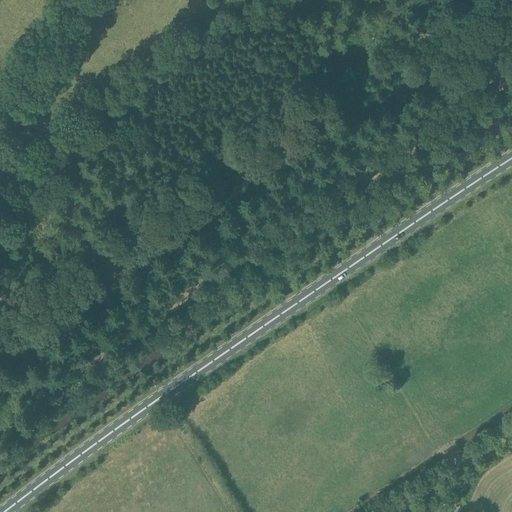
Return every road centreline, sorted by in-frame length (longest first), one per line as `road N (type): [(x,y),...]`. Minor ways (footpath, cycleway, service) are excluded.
road 1 (primary): [(7,511),(511,157)]
road 2 (unclassified): [(389,511),(511,430)]
